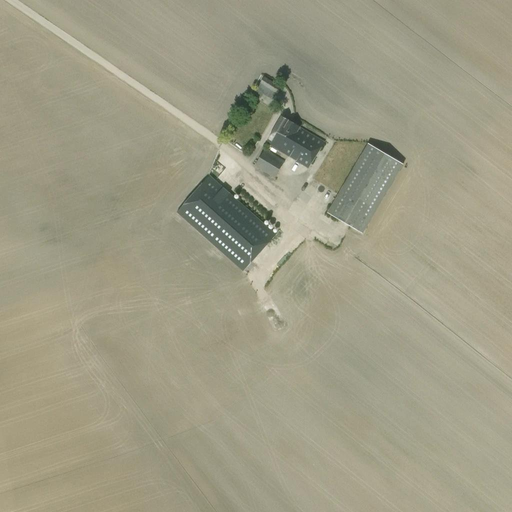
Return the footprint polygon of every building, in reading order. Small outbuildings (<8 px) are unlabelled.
[(272,96),(275,92),(276,93),(280,87),(265,76),(260,83),(261,84),(258,87),(272,96)] [(281,117),(267,143),(308,167),(324,142),(281,117)] [(363,234),(403,164),(369,144),(328,213),(363,234)] [(275,178),(284,161),(265,149),(255,166),(275,178)] [(210,176),(177,213),(243,271),(276,234),(210,176)] [(237,185),(258,204),(263,199),(242,179),(237,185)]
